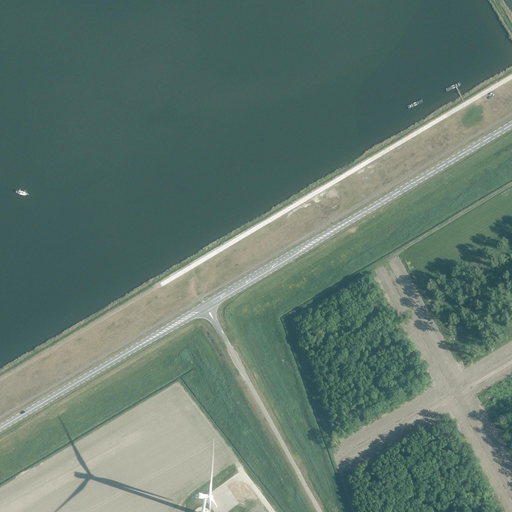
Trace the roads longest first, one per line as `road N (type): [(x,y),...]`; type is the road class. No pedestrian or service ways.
road 1 (secondary): [(205,305),(511,123)]
road 2 (secondary): [(0,426),(205,305)]
road 3 (unclassified): [(318,511),(205,305)]
road 4 (track): [(511,492),(401,293)]
road 5 (track): [(455,390),(337,458),(354,511)]
